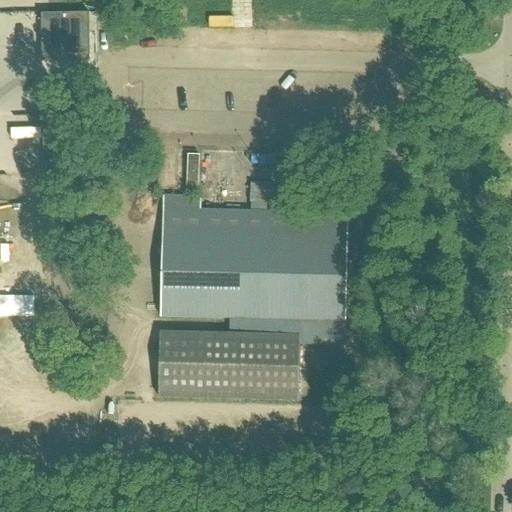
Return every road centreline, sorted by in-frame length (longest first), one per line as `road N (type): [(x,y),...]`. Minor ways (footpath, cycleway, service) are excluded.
road 1 (residential): [(511,65),(180,57),(106,65)]
road 2 (residential): [(502,511),(511,185)]
